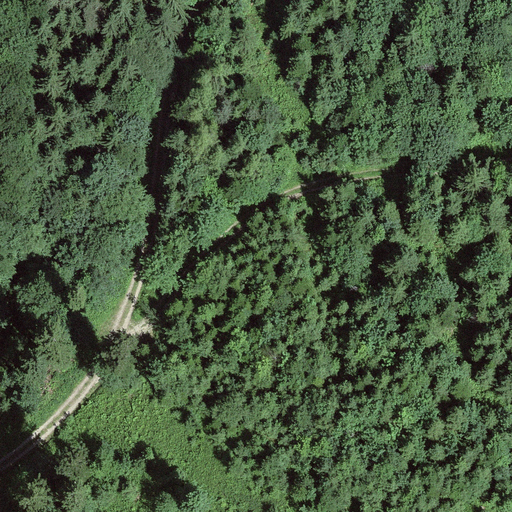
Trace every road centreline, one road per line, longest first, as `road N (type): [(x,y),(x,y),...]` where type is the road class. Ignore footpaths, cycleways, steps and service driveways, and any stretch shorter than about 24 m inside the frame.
road 1 (track): [(205,0),(166,112),(150,239),(128,302),(93,376),(36,443),(0,466)]
road 2 (track): [(511,163),(350,178),(295,192),(211,251),(119,364),(93,376)]
